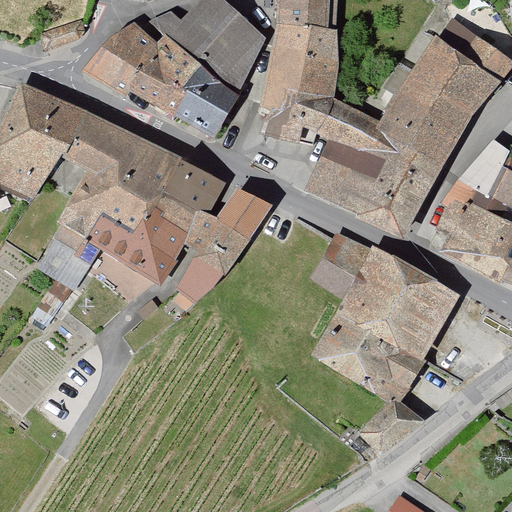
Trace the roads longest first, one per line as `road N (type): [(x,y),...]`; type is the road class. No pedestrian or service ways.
road 1 (unclassified): [(511,308),(59,80)]
road 2 (unclassified): [(316,511),(511,378)]
